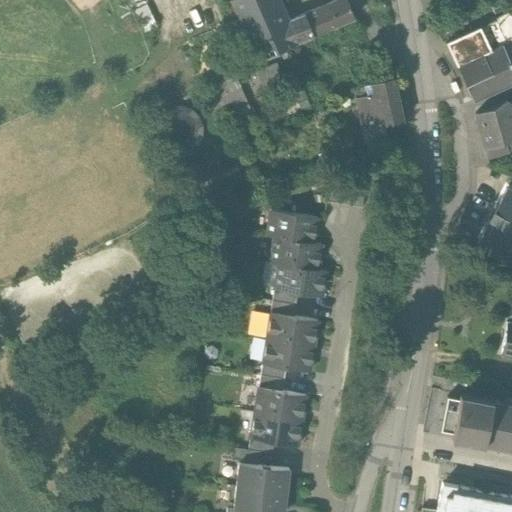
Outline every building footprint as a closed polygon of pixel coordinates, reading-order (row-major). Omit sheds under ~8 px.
[(231,0),(254,54),(238,62),(242,72),(259,65),(257,60),(295,44),(287,23),(277,0),(231,0)] [(346,0),(342,0),(287,23),(295,44),(355,20),(346,0)] [(147,3),(132,9),(142,33),(157,27),(147,3)] [(511,15),(495,23),(505,47),(511,44),(511,15)] [(495,23),(447,46),(457,69),(465,87),(492,74),(484,57),(502,49),(505,47),(495,23)] [(492,74),(465,87),(473,104),(511,86),(511,71),(502,49),(484,57),(492,74)] [(275,65),(257,72),(265,93),(283,86),(275,65)] [(251,118),(230,66),(209,75),(213,84),(201,89),(206,101),(218,96),(230,126),(251,118)] [(394,80),(373,86),(375,96),(357,100),(358,107),(363,133),(363,134),(384,128),(403,124),(394,80)] [(373,86),(338,101),(341,110),(358,107),(357,100),(375,96),(373,86)] [(511,109),(505,103),(501,106),(494,111),(476,117),(485,151),(505,144),(511,141),(511,109)] [(384,128),(363,134),(365,143),(386,137),(384,128)] [(505,144),(485,151),(487,162),(509,156),(505,144)] [(341,180),(330,178),(326,201),(338,203),(341,180)] [(353,182),(342,180),(341,180),(338,203),(350,205),(353,182)] [(365,184),(353,182),(350,205),(361,207),(365,184)] [(511,192),(509,191),(478,248),(511,265),(511,192)] [(317,217),(270,210),(266,236),(274,237),(313,243),(317,217)] [(313,243),(274,237),(270,262),(278,264),(317,270),(321,244),(313,243)] [(317,270),(278,264),(274,289),(297,293),(321,297),(325,271),(317,270)] [(297,293),(274,289),(272,301),(295,305),(297,293)] [(295,305),(272,301),(270,313),(294,317),(295,305)] [(294,317),(270,313),(266,339),(313,346),(317,321),(294,317)] [(511,320),(510,320),(503,355),(511,357),(511,320)] [(313,346),(266,339),(262,364),(285,368),(309,372),(313,346)] [(285,368),(262,364),(260,376),(284,380),(285,368)] [(284,380),(260,376),(258,388),(282,392),(284,380)] [(282,392),(258,388),(254,414),(301,421),(305,396),(282,392)] [(511,402),(460,393),(451,442),(511,454),(511,402)] [(301,421),(254,414),(250,440),(274,443),(297,447),(301,421)] [(274,443),(250,440),(248,451),(261,453),(272,455),(274,443)] [(248,451),(233,449),(231,461),(259,465),(261,453),(248,451)] [(289,470),(238,465),(236,488),(286,493),(289,470)] [(511,511),(511,497),(442,485),(436,511),(432,511),(421,511),(511,511)] [(284,511),(286,493),(236,488),(233,510),(247,511),(284,511)]
